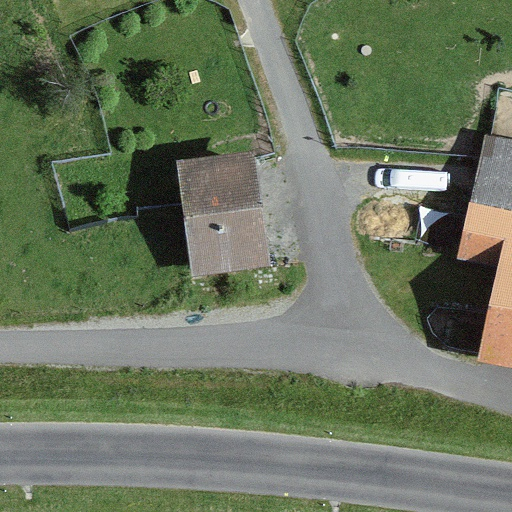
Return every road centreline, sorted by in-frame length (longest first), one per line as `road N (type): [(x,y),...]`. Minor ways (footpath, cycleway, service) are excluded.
road 1 (tertiary): [(0,457),(186,457),(511,497)]
road 2 (track): [(243,0),(345,257),(391,334)]
